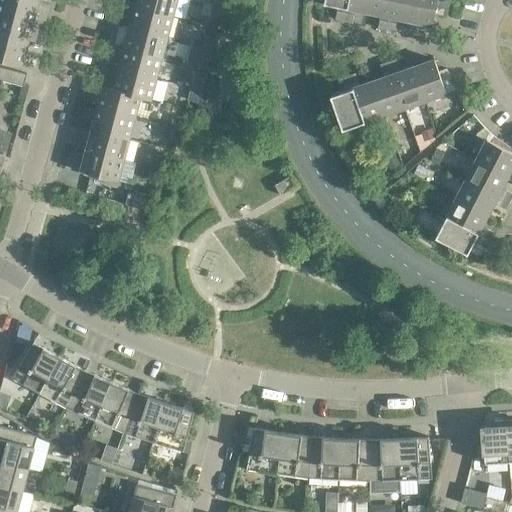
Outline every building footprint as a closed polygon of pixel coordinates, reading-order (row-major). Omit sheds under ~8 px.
[(39,3),(28,0),(0,0),(0,15),(33,24),(39,3)] [(177,0),(136,0),(135,6),(173,17),(177,0)] [(369,0),(347,0),(346,7),(367,12),(369,0)] [(391,0),(369,0),(367,12),(389,16),(391,0)] [(413,0),(391,0),(389,16),(410,20),(413,0)] [(446,0),(413,0),(410,20),(432,25),(435,13),(443,15),(444,6),(445,7),(446,0)] [(223,7),(214,4),(210,16),(219,19),(223,7)] [(173,17),(135,6),(129,27),(167,37),(173,17)] [(337,10),(335,19),(344,21),(345,12),(337,10)] [(354,14),(345,12),(344,21),(352,22),(354,14)] [(33,24),(0,15),(0,37),(27,44),(33,24)] [(377,28),(386,29),(388,21),(379,19),(377,28)] [(396,23),(388,21),(386,29),(394,31),(396,23)] [(167,37),(129,27),(123,48),(162,58),(167,37)] [(206,34),(203,46),(212,49),(215,37),(206,34)] [(27,44),(0,37),(0,60),(22,66),(27,44)] [(212,49),(203,46),(199,58),(208,60),(212,49)] [(162,58),(123,48),(118,68),(156,79),(162,58)] [(399,67),(396,58),(388,61),(391,70),(399,67)] [(438,71),(434,59),(432,60),(414,67),(426,101),(446,94),(441,79),(449,76),(446,68),(438,71)] [(391,70),(388,61),(380,64),(383,72),(391,70)] [(27,73),(2,67),(0,75),(0,79),(23,86),(27,73)] [(426,101),(414,67),(393,74),(404,108),(426,101)] [(156,79),(118,68),(113,89),(140,97),(151,99),(156,79)] [(355,73),(347,76),(350,84),(358,81),(355,73)] [(404,108),(393,74),(373,81),(385,115),(404,108)] [(195,76),(192,88),(201,90),(204,79),(195,76)] [(350,84),(347,76),(339,79),(342,87),(350,84)] [(385,115),(373,81),(352,89),(364,123),(385,115)] [(140,97),(113,89),(102,86),(97,107),(135,118),(140,97)] [(201,90),(192,88),(188,100),(198,102),(201,90)] [(364,123),(352,89),(330,96),(342,130),(364,123)] [(135,118),(97,107),(91,129),(129,139),(135,118)] [(175,116),(171,127),(180,130),(184,118),(175,116)] [(180,130),(171,127),(168,139),(177,142),(180,130)] [(431,128),(420,132),(423,141),(434,137),(431,128)] [(129,139),(91,129),(86,149),(124,159),(129,139)] [(11,133),(0,130),(0,171),(1,172),(2,167),(3,168),(4,161),(3,161),(11,133)] [(511,167),(511,152),(486,139),(476,159),(508,176),(511,167)] [(440,165),(446,153),(437,148),(431,160),(440,165)] [(133,162),(124,159),(86,149),(80,171),(128,183),(133,162)] [(154,155),(151,167),(160,169),(163,157),(154,155)] [(390,174),(400,168),(392,155),(383,161),(390,174)] [(508,176),(476,159),(466,179),(498,195),(508,176)] [(416,166),(413,173),(420,177),(423,170),(416,166)] [(160,169),(151,167),(148,178),(157,181),(160,169)] [(297,185),(291,175),(275,184),(281,195),(297,185)] [(498,195),(466,179),(456,198),(488,214),(498,195)] [(153,196),(129,190),(125,204),(149,210),(153,196)] [(511,193),(506,190),(502,198),(510,202),(511,197),(511,193)] [(488,214),(456,198),(446,217),(478,234),(488,214)] [(510,202),(502,198),(498,205),(506,209),(510,202)] [(478,234),(446,217),(435,237),(467,254),(478,234)] [(486,228),(482,236),(490,240),(494,232),(486,228)] [(490,240),(482,236),(478,243),(486,248),(490,240)] [(18,325),(15,340),(27,343),(31,328),(18,325)] [(59,355),(33,341),(12,378),(39,393),(59,355)] [(85,369),(59,355),(39,393),(66,408),(85,369)] [(112,381),(85,369),(66,408),(95,420),(112,381)] [(138,392),(112,381),(95,420),(123,432),(138,392)] [(166,402),(138,392),(123,432),(153,442),(166,402)] [(187,437),(194,411),(166,402),(153,442),(183,452),(183,450),(189,452),(193,438),(187,437)] [(509,462),(506,420),(494,421),(494,427),(482,427),(484,463),(509,462)] [(37,435),(0,425),(0,460),(28,468),(37,435)] [(52,435),(63,441),(69,431),(58,425),(52,435)] [(248,426),(242,450),(249,452),(254,427),(248,426)] [(283,432),(254,427),(249,452),(246,469),(277,473),(283,432)] [(312,436),(283,432),(277,473),(308,478),(312,436)] [(341,437),(312,436),(308,478),(338,479),(341,437)] [(432,478),(428,436),(399,437),(401,480),(432,478)] [(370,439),(341,437),(338,479),(369,481),(370,439)] [(401,480),(399,437),(370,439),(369,481),(401,480)] [(116,450),(105,446),(100,458),(112,463),(116,450)] [(28,468),(0,460),(0,482),(23,489),(28,468)] [(88,462),(86,472),(99,475),(101,466),(88,462)] [(65,491),(74,493),(77,481),(68,479),(65,491)] [(16,511),(23,489),(0,482),(0,505),(0,511),(16,511)] [(176,494),(136,484),(128,511),(165,511),(167,506),(173,507),(176,494)] [(483,509),(495,511),(507,511),(510,503),(486,496),(483,509)] [(356,502),(356,511),(366,511),(367,502),(356,502)] [(336,511),(337,504),(325,503),(324,511),(336,511)]
